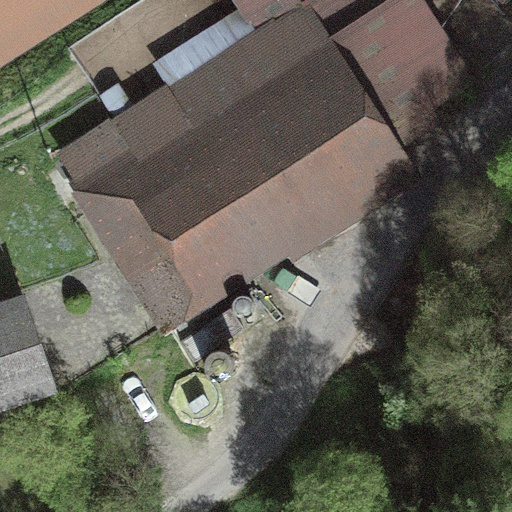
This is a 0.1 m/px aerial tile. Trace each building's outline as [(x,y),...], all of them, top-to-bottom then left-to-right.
[(0,0),(0,48),(77,0),(0,0)] [(301,10),(66,157),(153,296),(432,121),(425,114),(462,81),(411,0),(397,0),(324,46),(301,10)] [(294,0),(308,20),(338,0),(294,0)] [(511,10),(511,0),(481,0),(505,20),(511,10)] [(0,398),(35,387),(9,309),(0,312),(0,398)]
